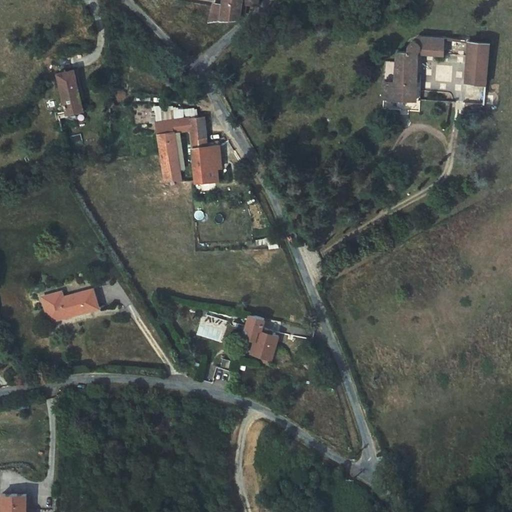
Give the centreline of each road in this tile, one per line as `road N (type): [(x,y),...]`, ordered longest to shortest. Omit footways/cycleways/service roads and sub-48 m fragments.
road 1 (unclassified): [(366,478),(370,453),(340,358),(285,227),(197,74)]
road 2 (unclassified): [(0,396),(87,378),(204,388),(269,413),(366,478)]
